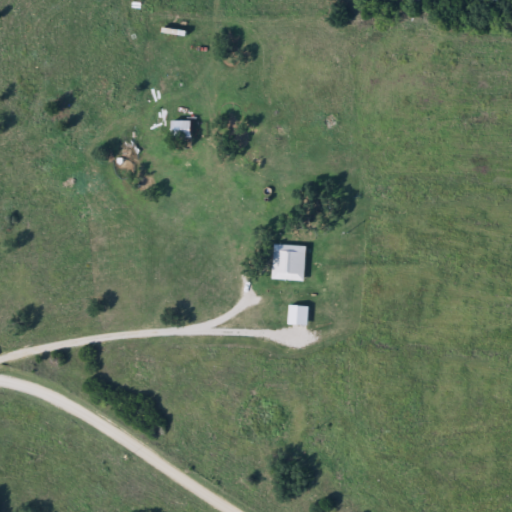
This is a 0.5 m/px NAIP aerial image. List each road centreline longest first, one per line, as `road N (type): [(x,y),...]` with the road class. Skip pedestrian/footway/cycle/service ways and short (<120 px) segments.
road 1 (residential): [(421,511),(382,463),(290,382),(240,351),(108,362),(81,409)]
road 2 (residential): [(240,351),(319,330),(360,359),(447,511)]
road 3 (residential): [(0,379),(65,399),(237,511)]
